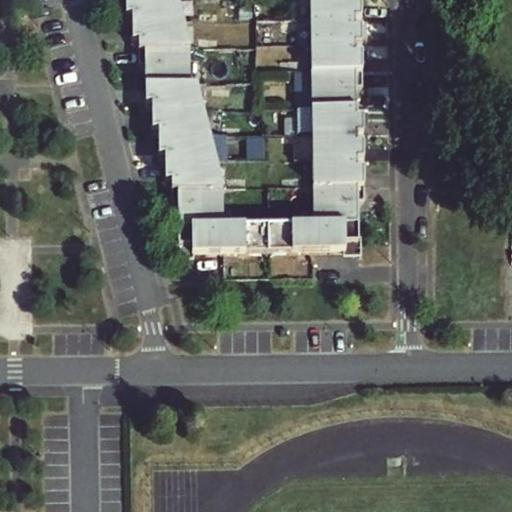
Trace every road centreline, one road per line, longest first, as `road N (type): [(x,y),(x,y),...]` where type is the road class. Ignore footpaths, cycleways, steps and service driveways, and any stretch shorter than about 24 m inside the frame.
road 1 (residential): [(77,0),(161,371)]
road 2 (residential): [(412,367),(405,28),(416,0)]
road 3 (residential): [(161,371),(412,367)]
road 4 (residential): [(0,374),(161,371)]
